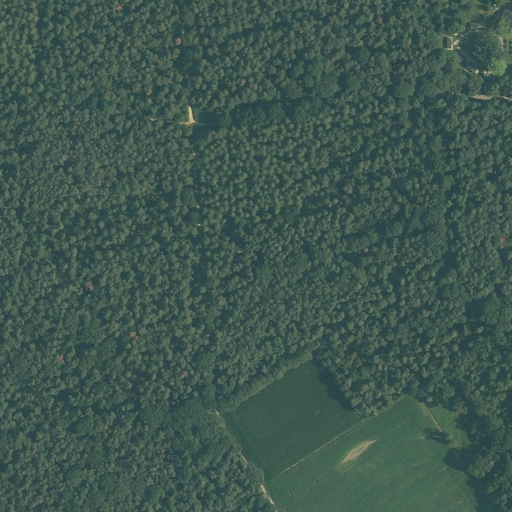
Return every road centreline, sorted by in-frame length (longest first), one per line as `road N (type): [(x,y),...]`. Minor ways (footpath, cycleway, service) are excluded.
road 1 (track): [(191,126),(218,415),(279,511)]
road 2 (track): [(0,435),(212,410),(216,402)]
road 3 (track): [(393,96),(191,126)]
road 4 (track): [(191,126),(0,94)]
road 5 (track): [(191,126),(180,0)]
